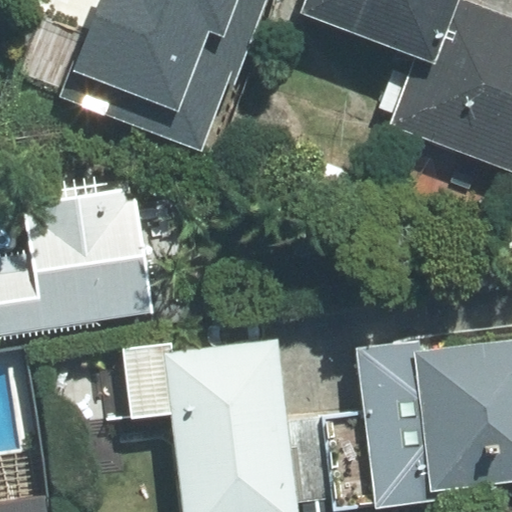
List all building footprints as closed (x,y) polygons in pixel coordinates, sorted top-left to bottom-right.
[(84,0),(51,96),(198,147),(249,0),(84,0)] [(427,0),(290,0),(286,13),(405,58),(427,0)] [(511,24),(451,2),(401,136),(511,176),(511,24)] [(343,242),(365,177),(318,161),(296,226),(343,242)] [(0,273),(0,334),(146,312),(126,188),(14,206),(24,269),(0,273)] [(511,340),(411,353),(409,339),(343,348),(365,511),(429,503),(427,489),(511,478),(511,340)] [(288,511),(270,341),(153,354),(170,511),(288,511)] [(0,511),(43,511),(42,502),(0,507),(0,511)]
